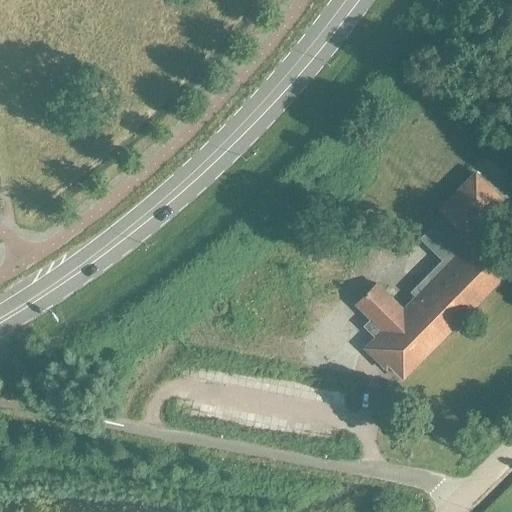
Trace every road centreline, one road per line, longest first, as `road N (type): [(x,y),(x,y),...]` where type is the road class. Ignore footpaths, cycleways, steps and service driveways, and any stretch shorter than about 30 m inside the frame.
road 1 (secondary): [(0,330),(189,190),(270,115),(365,0)]
road 2 (secondary): [(340,0),(245,114),(144,209),(0,310)]
road 3 (residential): [(464,491),(61,413)]
